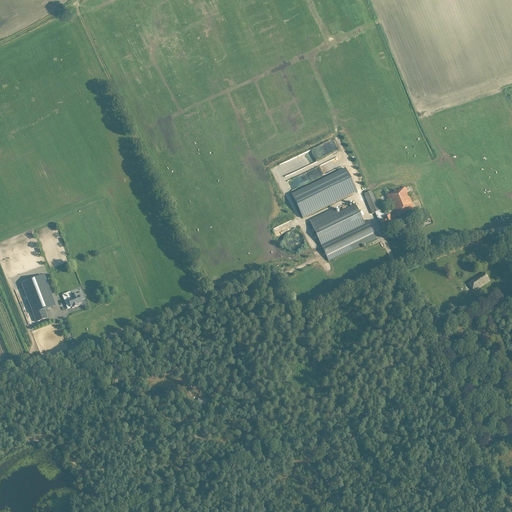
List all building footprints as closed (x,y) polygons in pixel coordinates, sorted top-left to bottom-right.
[(333,153),(327,141),(318,146),(324,157),(333,153)] [(345,169),(291,195),(303,218),(356,192),(345,169)] [(379,221),(380,222),(382,227),(386,225),(386,226),(393,223),(391,219),(395,217),(395,218),(414,210),(406,188),(386,196),(392,210),(388,211),(390,216),(383,218),(383,219),(379,221)] [(364,194),(372,214),(380,211),(372,191),(364,194)] [(368,221),(364,223),(355,205),(337,213),(335,209),(309,221),(312,227),(320,244),(329,261),(349,252),(376,238),(374,234),(368,221)] [(420,227),(429,224),(426,218),(418,221),(420,227)] [(302,232),(288,232),(288,248),(302,247),(302,232)] [(469,283),(471,287),(474,291),(489,281),(484,273),(469,283)] [(21,284),(36,323),(48,318),(45,310),(56,306),(44,275),(21,284)] [(71,296),(63,299),(67,309),(71,308),(72,308),(72,309),(79,306),(78,305),(82,304),(81,301),(85,300),(82,293),(81,293),(78,295),(77,294),(72,296),(71,296)]
